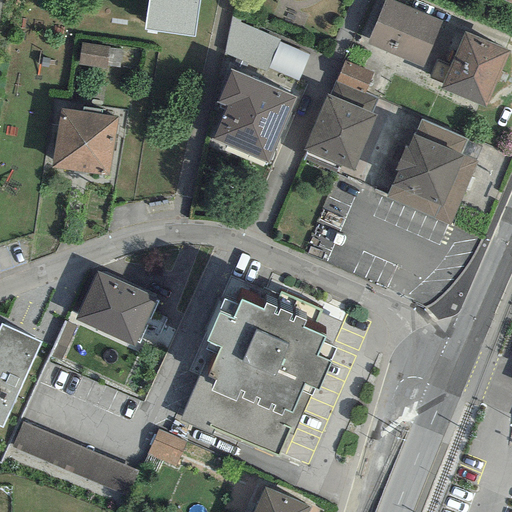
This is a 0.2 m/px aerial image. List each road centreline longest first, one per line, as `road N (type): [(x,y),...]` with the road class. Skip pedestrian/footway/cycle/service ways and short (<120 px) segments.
road 1 (residential): [(412,377),(411,337),(399,315),(213,235),(179,228),(0,290)]
road 2 (tertiary): [(445,388),(511,229)]
road 3 (residential): [(356,511),(396,387),(412,377)]
road 4 (tertiary): [(394,511),(445,388)]
